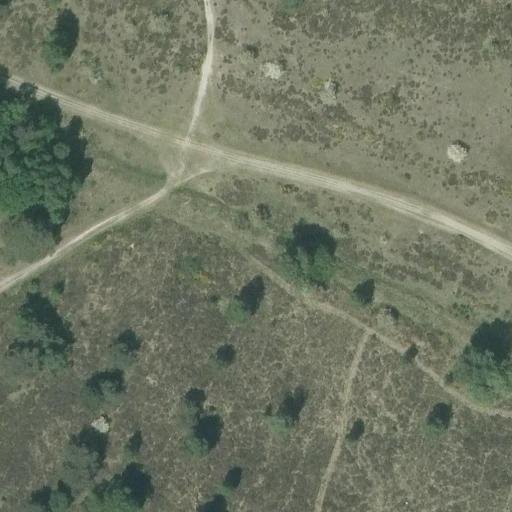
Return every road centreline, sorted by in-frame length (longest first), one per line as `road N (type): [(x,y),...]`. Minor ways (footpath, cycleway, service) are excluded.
road 1 (track): [(511,250),(441,215),(185,145),(0,71)]
road 2 (track): [(0,291),(170,185),(210,43),(206,0)]
